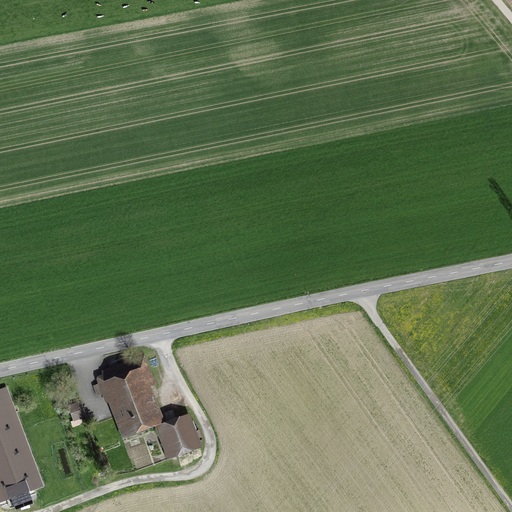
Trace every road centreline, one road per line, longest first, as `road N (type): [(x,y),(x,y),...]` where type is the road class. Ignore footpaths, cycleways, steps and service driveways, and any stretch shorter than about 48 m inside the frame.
road 1 (unclassified): [(511,260),(355,285),(0,365)]
road 2 (track): [(355,285),(511,509)]
